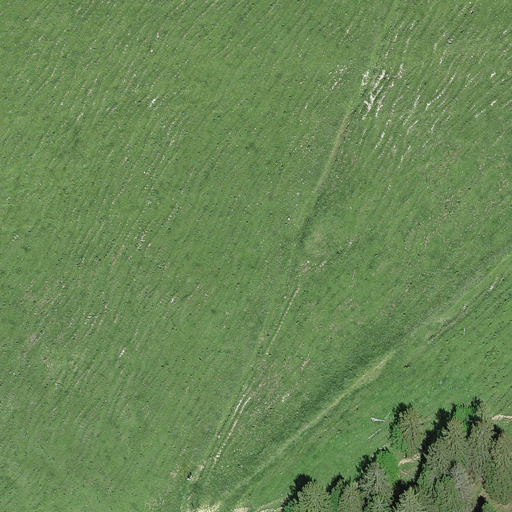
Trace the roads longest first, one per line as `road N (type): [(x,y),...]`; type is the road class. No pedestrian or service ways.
road 1 (track): [(511,273),(204,511)]
road 2 (track): [(347,136),(410,0)]
